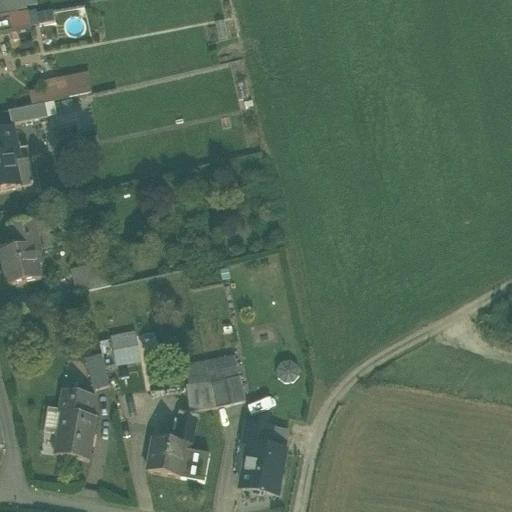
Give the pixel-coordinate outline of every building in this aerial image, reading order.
[(0,0),(0,18),(18,15),(17,13),(14,0),(0,0)] [(14,0),(17,13),(27,12),(26,9),(24,0),(14,0)] [(36,0),(24,0),(26,9),(38,7),(36,0)] [(36,12),(28,14),(31,28),(39,27),(37,16),(36,12)] [(37,16),(39,27),(55,24),(53,13),(37,16)] [(0,18),(0,22),(10,21),(12,32),(12,36),(32,32),(31,28),(28,14),(18,15),(0,18)] [(0,22),(0,34),(12,32),(10,21),(0,22)] [(228,40),(224,22),(215,24),(218,42),(228,40)] [(29,94),(32,110),(45,107),(55,105),(92,96),(88,74),(40,84),(42,92),(29,94)] [(55,105),(45,107),(48,119),(58,117),(55,105)] [(9,115),(12,127),(48,119),(45,107),(32,110),(9,115)] [(0,193),(21,189),(15,165),(21,163),(14,130),(0,133),(0,193)] [(15,165),(21,189),(34,186),(28,162),(21,163),(15,165)] [(0,255),(8,290),(41,282),(36,258),(41,256),(34,224),(34,223),(10,229),(15,252),(0,255)] [(67,269),(73,297),(77,296),(88,293),(110,288),(104,261),(67,269)] [(135,333),(110,338),(113,353),(138,348),(135,333)] [(141,364),(138,348),(113,353),(116,369),(141,364)] [(239,356),(206,364),(210,381),(243,374),(239,356)] [(86,362),(93,393),(110,389),(102,357),(86,362)] [(290,363),(281,365),(276,373),(278,382),(286,386),(295,385),(300,377),(298,368),(290,363)] [(211,385),(210,381),(206,364),(183,367),(186,388),(189,388),(211,385)] [(210,381),(211,385),(217,410),(249,403),(243,374),(210,381)] [(206,412),(217,410),(211,385),(189,388),(186,388),(190,414),(191,414),(206,412)] [(91,419),(95,398),(63,393),(60,412),(63,413),(58,437),(55,458),(90,464),(97,420),(91,419)] [(44,435),(58,437),(63,413),(60,412),(49,411),(44,435)] [(179,419),(175,444),(187,446),(186,452),(191,453),(191,452),(197,422),(179,419)] [(242,492),(276,499),(285,454),(268,451),(272,432),(272,431),(249,427),(248,427),(245,447),(251,448),(242,492)] [(268,451),(285,454),(288,434),(272,431),(272,432),(268,451)] [(181,481),(186,452),(187,446),(175,444),(154,440),(148,474),(181,481)] [(210,456),(191,452),(191,453),(186,452),(181,481),(204,485),(210,456)]
